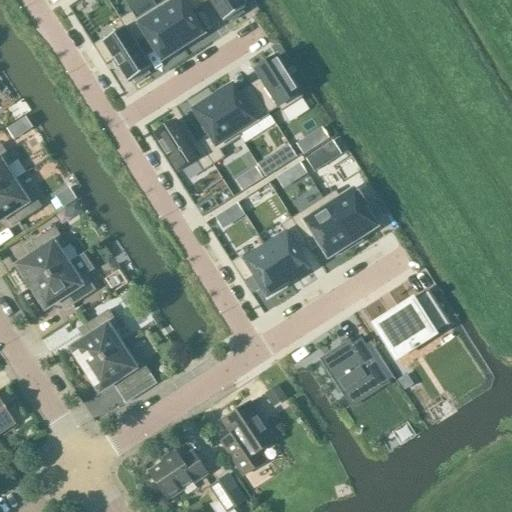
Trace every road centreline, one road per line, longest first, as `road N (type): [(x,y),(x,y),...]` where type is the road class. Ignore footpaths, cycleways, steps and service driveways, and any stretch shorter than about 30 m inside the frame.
road 1 (residential): [(115,128),(257,352)]
road 2 (residential): [(87,461),(257,352)]
road 3 (residential): [(115,128),(251,44)]
road 4 (residential): [(257,352),(388,263)]
road 5 (residential): [(87,461),(0,330)]
road 6 (residential): [(34,0),(115,128)]
